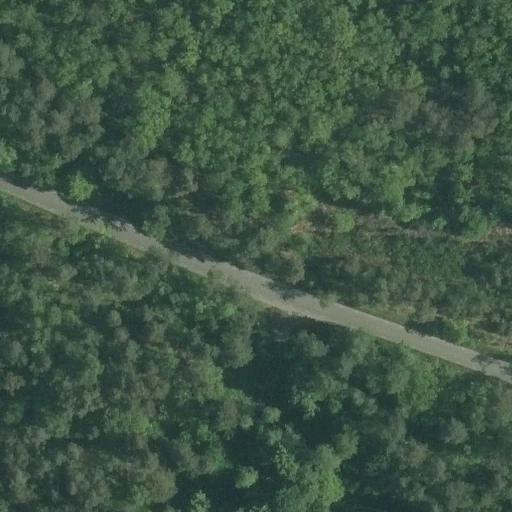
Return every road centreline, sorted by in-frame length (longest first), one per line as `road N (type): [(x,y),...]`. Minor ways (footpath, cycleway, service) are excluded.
road 1 (unclassified): [(511,382),(0,180)]
road 2 (track): [(214,511),(279,288)]
